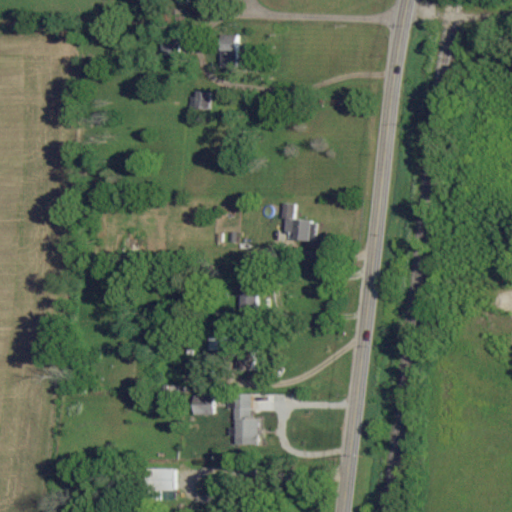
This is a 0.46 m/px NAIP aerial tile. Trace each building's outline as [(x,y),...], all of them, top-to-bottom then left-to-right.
[(222,68),(239,67),(239,35),(221,36),(222,68)] [(211,92),(193,92),(192,109),(211,110),(211,92)] [(293,239),(315,242),(317,222),(294,220),(295,205),(283,204),(282,220),(286,220),(285,232),(294,233),(293,239)] [(241,314),(258,313),(257,273),(240,273),(241,314)] [(257,370),(257,351),(238,350),(238,370),(257,370)] [(252,395),(236,395),(235,446),(260,446),(260,420),(251,419),(252,395)] [(194,396),(193,415),(213,416),(214,397),(194,396)] [(176,470),(151,469),(151,491),(175,491),(176,470)]
